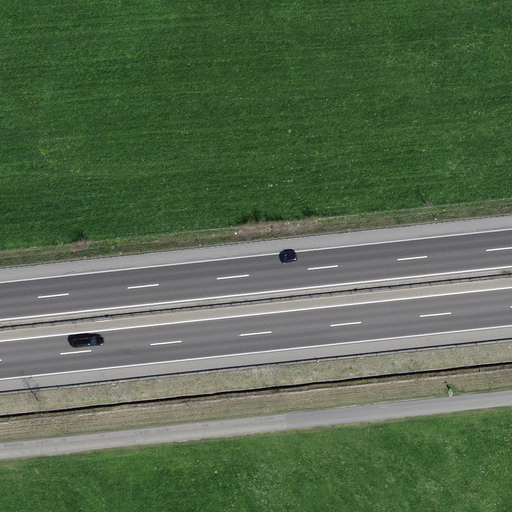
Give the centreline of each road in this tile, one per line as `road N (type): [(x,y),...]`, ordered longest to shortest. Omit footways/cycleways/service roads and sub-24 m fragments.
road 1 (motorway): [(0,361),(511,307)]
road 2 (track): [(511,391),(0,444)]
road 3 (motorway): [(511,248),(0,301)]
